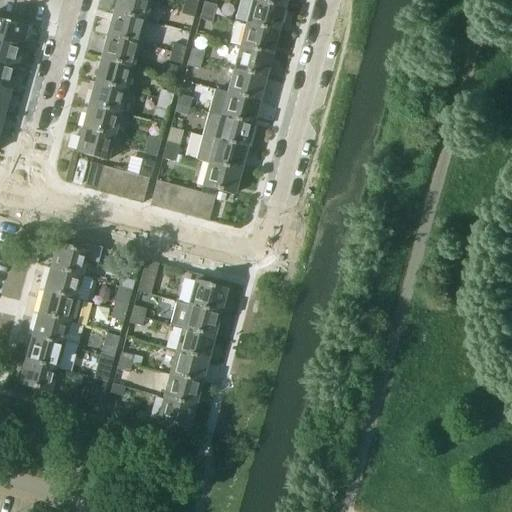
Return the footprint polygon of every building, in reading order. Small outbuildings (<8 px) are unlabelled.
[(144,22),(149,0),(115,0),(112,13),(144,22)] [(194,10),(196,2),(188,0),(182,0),(180,7),(194,10)] [(283,10),(286,0),(251,0),(251,1),(283,10)] [(277,33),(283,10),(251,1),(245,24),(277,33)] [(214,16),(217,7),(204,4),(202,12),(214,16)] [(192,19),(194,10),(180,7),(178,15),(192,19)] [(212,24),(214,16),(202,12),(199,21),(212,24)] [(137,45),(144,22),(112,13),(105,36),(137,45)] [(0,21),(0,44),(19,50),(25,28),(0,21)] [(271,56),(277,33),(245,24),(238,47),(271,56)] [(131,68),(137,45),(105,36),(99,59),(131,68)] [(181,56),(184,47),(170,43),(168,52),(181,56)] [(0,67),(14,71),(19,50),(0,44),(0,67)] [(264,79),(271,56),(238,47),(232,71),(264,79)] [(202,63),(205,54),(191,50),(189,59),(202,63)] [(179,65),(181,56),(168,52),(165,62),(179,65)] [(125,91),(131,68),(99,59),(93,82),(125,91)] [(200,71),(202,63),(189,59),(187,68),(200,71)] [(0,67),(0,89),(8,92),(14,71),(0,67)] [(258,102),(264,79),(232,71),(226,93),(226,94),(258,102)] [(119,114),(125,91),(93,82),(87,106),(119,114)] [(168,103),(171,94),(157,90),(155,99),(168,103)] [(252,125),(258,102),(226,94),(226,93),(214,90),(208,113),(252,125)] [(189,108),(192,100),(179,97),(177,105),(189,108)] [(166,112),(168,103),(155,99),(152,108),(166,112)] [(187,117),(189,108),(177,105),(175,114),(187,117)] [(112,137),(119,114),(87,106),(80,129),(112,137)] [(246,149),(252,125),(208,113),(201,137),(246,149)] [(106,162),(112,137),(80,129),(74,153),(106,162)] [(156,149),(158,140),(145,137),(143,146),(156,149)] [(239,172),(246,149),(201,137),(195,161),(207,164),(207,163),(239,172)] [(177,155),(179,146),(166,142),(164,151),(177,155)] [(153,158),(156,149),(143,146),(141,154),(153,158)] [(174,163),(177,155),(164,151),(161,160),(174,163)] [(148,178),(152,163),(139,159),(134,175),(148,178)] [(95,192),(102,167),(89,163),(82,189),(95,192)] [(233,196),(239,172),(207,163),(207,164),(200,187),(233,196)] [(106,195),(113,170),(102,167),(95,192),(106,195)] [(117,198),(124,173),(113,170),(106,195),(117,198)] [(129,201),(135,176),(124,173),(117,198),(129,201)] [(141,205),(148,179),(135,176),(129,201),(141,205)] [(161,210),(168,185),(155,181),(148,206),(161,210)] [(172,213),(179,188),(168,185),(161,210),(172,213)] [(184,216),(191,191),(179,188),(172,213),(184,216)] [(195,219),(202,194),(191,191),(184,216),(195,219)] [(207,223),(214,197),(202,194),(195,219),(207,223)] [(97,264),(101,249),(78,243),(76,250),(55,245),(49,268),(81,277),(85,261),(97,264)] [(149,295),(157,264),(144,260),(136,292),(149,295)] [(75,300),(81,277),(49,268),(43,291),(75,300)] [(132,291),(134,282),(121,279),(119,287),(132,291)] [(219,314),(226,290),(193,281),(186,305),(219,314)] [(43,291),(36,315),(68,323),(80,326),(86,303),(75,300),(43,291)] [(126,314),(128,306),(115,302),(113,310),(126,314)] [(175,302),(169,326),(180,329),(213,337),(219,314),(186,305),(175,302)] [(145,319),(147,310),(133,306),(131,315),(145,319)] [(124,322),(126,314),(113,310),(111,319),(124,322)] [(62,347),(68,323),(36,315),(30,338),(62,347)] [(142,328),(145,319),(131,315),(129,324),(142,328)] [(206,361),(213,337),(180,329),(174,352),(206,361)] [(112,360),(118,338),(106,334),(100,357),(112,360)] [(56,370),(62,347),(30,338),(24,361),(56,370)] [(200,384),(206,361),(174,352),(168,375),(200,384)] [(132,365),(134,356),(121,353),(119,362),(132,365)] [(106,384),(112,360),(100,357),(93,380),(106,384)] [(49,394),(56,370),(24,361),(17,386),(49,394)] [(129,375),(132,365),(119,362),(116,371),(129,375)] [(194,407),(200,384),(168,375),(161,399),(194,407)] [(100,408),(106,384),(93,380),(87,404),(100,408)] [(123,399),(125,389),(112,385),(109,396),(123,399)] [(187,431),(194,407),(161,399),(155,423),(187,431)]
